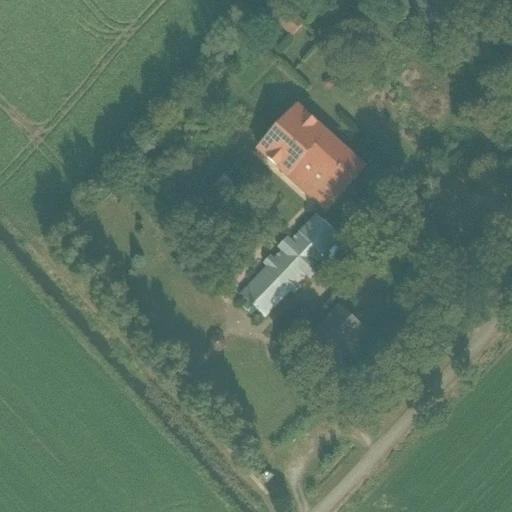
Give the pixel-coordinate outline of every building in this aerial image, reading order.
[(438,0),(418,0),(412,5),(443,42),(461,28),(438,0)] [(289,14),(278,25),(292,38),(302,26),(289,14)] [(286,178),(311,199),(326,213),(364,171),(296,107),(257,150),(286,178)] [(150,147),(146,161),(164,165),(167,152),(150,147)] [(183,195),(197,182),(184,169),(170,183),(183,195)] [(224,176),(212,189),(221,197),(219,200),(238,218),(241,215),(252,224),(262,213),(235,188),(232,186),(233,184),(224,176)] [(282,253),(241,297),(264,319),(306,275),(311,279),(320,269),(316,265),(340,239),(316,217),(292,242),(288,239),(278,249),(282,253)] [(299,308),(291,316),(302,327),(313,316),(305,308),(299,308)] [(339,310),(313,338),(335,359),(362,331),(339,310)] [(276,340),(272,344),(272,350),(279,356),(284,357),(288,353),(288,347),(281,341),(276,340)] [(360,366),(349,377),(364,391),(374,380),(360,366)]
